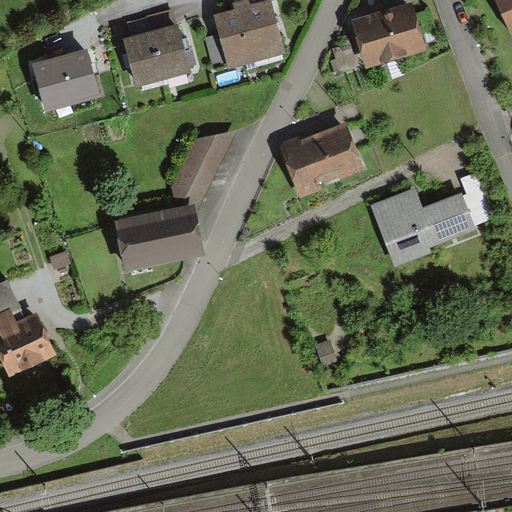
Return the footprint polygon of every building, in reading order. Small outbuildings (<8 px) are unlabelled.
[(266,0),(249,0),(212,11),(219,34),(207,38),(216,69),(282,50),(266,0)] [(511,0),(497,0),(511,33),(511,0)] [(412,2),(354,18),(368,67),(426,51),(412,2)] [(180,22),(153,29),(166,78),(192,72),(180,22)] [(166,78),(153,29),(126,36),(139,86),(166,78)] [(85,46),(60,52),(74,103),(100,96),(85,46)] [(74,103),(60,52),(33,60),(48,111),(74,103)] [(364,166),(344,118),(281,143),(301,191),(364,166)] [(192,138),(194,153),(229,149),(238,148),(236,132),(192,138)] [(185,154),(187,166),(218,162),(230,160),(229,149),(194,153),(185,154)] [(178,167),(180,181),(210,177),(221,175),(218,162),(187,166),(178,167)] [(180,181),(172,183),(175,198),(212,191),(210,177),(180,181)] [(478,227),(463,189),(425,204),(417,184),(370,203),(395,266),(433,251),(431,246),(478,227)] [(192,203),(117,216),(126,267),(202,254),(192,203)] [(0,362),(9,380),(60,355),(38,311),(30,315),(25,306),(13,312),(11,307),(0,311),(0,313),(2,318),(0,319),(0,362)]
